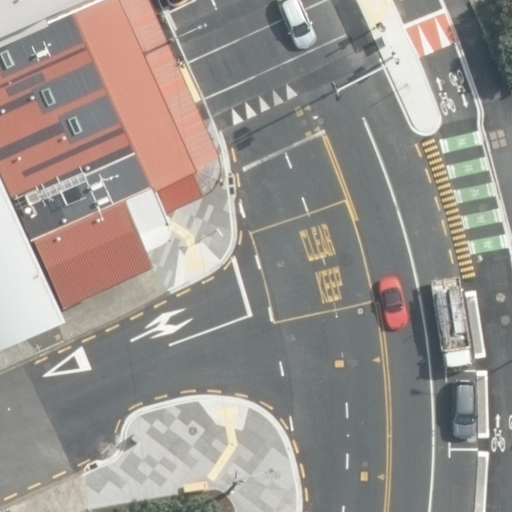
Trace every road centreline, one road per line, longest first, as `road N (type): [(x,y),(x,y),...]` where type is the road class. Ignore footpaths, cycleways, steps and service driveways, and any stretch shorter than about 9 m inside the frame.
road 1 (residential): [(369,274),(113,369),(0,440)]
road 2 (secondary): [(369,274),(337,166),(260,0)]
road 3 (secondary): [(385,511),(389,395),(369,274)]
